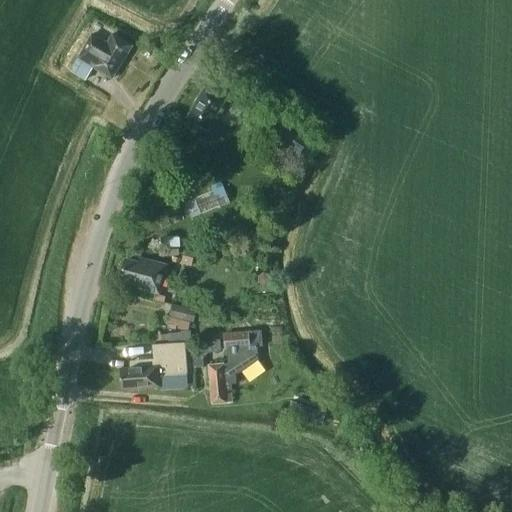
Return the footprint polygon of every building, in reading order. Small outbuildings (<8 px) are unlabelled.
[(113,34),(108,42),(92,33),(77,58),(78,59),(70,71),(84,80),(93,66),(112,78),(132,46),(113,34)] [(207,130),(224,101),(204,88),(186,118),(207,130)] [(290,152),(302,132),(271,113),(259,133),(290,152)] [(159,294),(166,265),(138,258),(137,263),(125,260),(119,284),(159,294)] [(168,321),(188,326),(189,322),(193,323),(196,310),(172,304),(168,321)] [(228,363),(209,366),(212,404),(231,402),(230,385),(236,385),(235,375),(239,375),(258,359),(257,346),(263,345),(261,331),(248,332),(224,334),(225,349),(227,348),(228,363)] [(190,339),(190,332),(160,334),(160,341),(190,339)] [(208,352),(220,350),(219,339),(204,341),(201,343),(199,345),(196,347),(194,350),(193,353),(194,368),(203,367),(202,358),(208,352)] [(124,368),(119,369),(121,390),(159,387),(158,375),(172,374),(186,373),(190,373),(186,341),(169,342),(152,343),(153,356),(153,358),(139,360),(140,367),(129,368),(124,368)]
